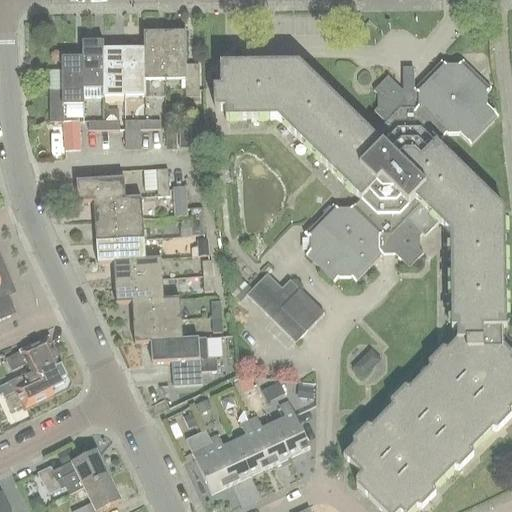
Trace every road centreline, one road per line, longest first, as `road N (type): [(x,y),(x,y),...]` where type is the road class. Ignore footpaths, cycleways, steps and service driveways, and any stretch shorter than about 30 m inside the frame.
road 1 (tertiary): [(1,0),(17,180),(117,400)]
road 2 (unclassified): [(293,267),(347,320),(331,340),(332,488)]
road 3 (residential): [(0,459),(117,400)]
road 4 (tertiary): [(117,400),(169,511)]
